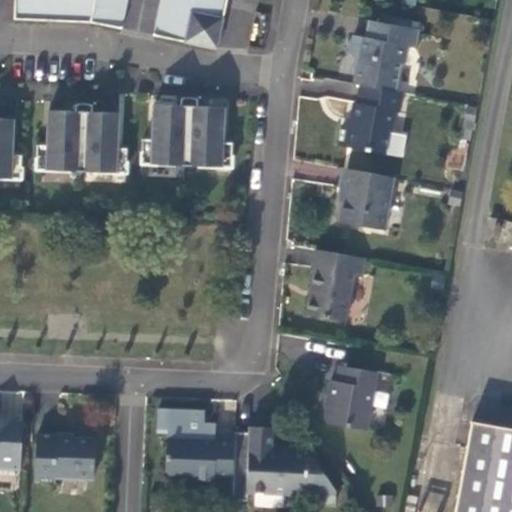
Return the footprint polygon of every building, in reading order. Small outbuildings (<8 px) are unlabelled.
[(15,0),(15,19),(90,21),(122,28),(127,0),(15,0)] [(161,0),(155,34),(217,47),(227,0),(161,0)] [(358,59),(354,82),(360,84),(395,90),(400,62),(405,59),(408,43),(415,45),(418,28),(370,19),(367,36),(354,33),(352,41),(351,49),(358,59)] [(398,111),(402,91),(395,90),(360,84),(356,102),(353,101),(350,113),(349,124),(341,123),(338,143),(384,152),(388,130),(391,129),(394,110),(398,111)] [(143,163),(231,166),(232,142),(222,142),(223,107),(195,106),(195,102),(190,101),(186,101),(186,107),(155,106),(153,139),(144,139),(143,163)] [(38,168),(128,172),(129,147),(119,147),(120,112),(90,111),(91,107),(85,106),(80,106),(80,111),(50,109),(49,144),(39,144),(38,168)] [(0,175),(22,177),(23,153),(13,153),(14,118),(0,117),(0,175)] [(385,227),(394,176),(343,167),(340,186),(345,187),(342,203),(339,219),(385,227)] [(511,247),(511,222),(500,221),(498,246),(511,247)] [(362,275),(365,257),(316,248),(313,266),(316,266),(312,284),(307,312),(346,319),(354,273),(362,275)] [(366,428),(376,372),(341,365),(338,380),(331,378),(329,388),(327,399),(331,400),(330,407),(326,408),(326,416),(329,422),(366,428)] [(233,485),(235,438),(215,437),(216,427),(200,427),(201,414),(158,413),(158,435),(169,435),(167,469),(175,477),(214,479),(214,484),(228,485),(233,485)] [(0,466),(21,467),(23,420),(0,419),(0,466)] [(511,511),(511,426),(473,419),(455,511),(511,511)] [(250,430),(235,430),(235,438),(233,485),(232,494),(232,499),(248,499),(249,491),(289,492),(296,501),(306,502),(313,495),(319,501),(335,502),(336,488),(314,458),(308,458),(308,451),(271,449),(272,426),(261,426),(250,425),(250,430)] [(59,434),(38,433),(37,478),(56,479),(57,474),(94,476),(95,437),(73,436),(59,436),(59,434)] [(409,494),(406,511),(414,511),(417,496),(409,494)]
